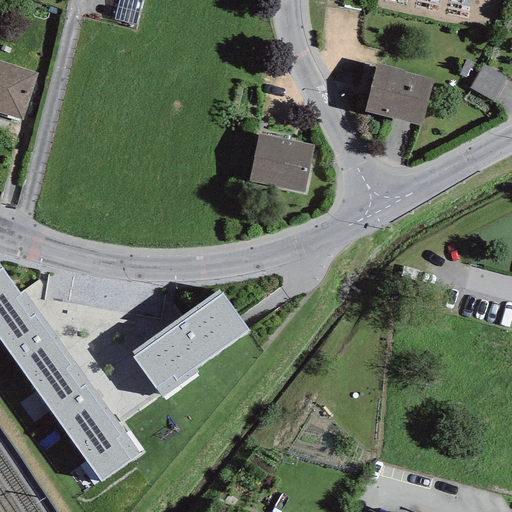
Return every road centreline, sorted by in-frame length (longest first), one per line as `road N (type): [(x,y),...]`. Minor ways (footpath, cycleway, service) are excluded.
road 1 (residential): [(373,214),(282,251),(171,270),(88,262),(0,237)]
road 2 (residential): [(290,0),(304,62),(373,214)]
road 3 (residential): [(511,140),(373,214)]
